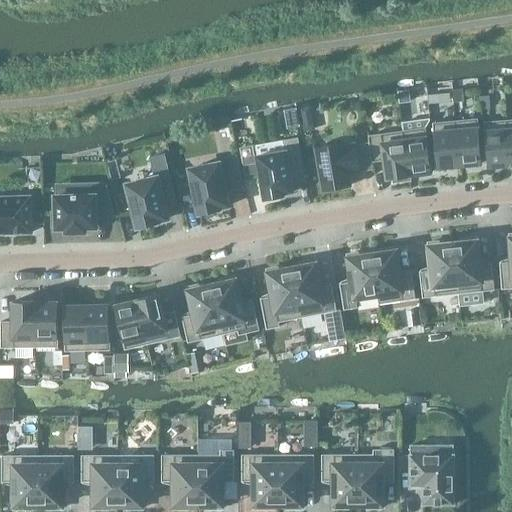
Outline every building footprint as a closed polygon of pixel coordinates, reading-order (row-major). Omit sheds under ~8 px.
[(408,91),(398,92),(399,103),(410,102),(408,91)] [(477,119),(455,121),(459,165),(481,163),(477,119)] [(509,166),(510,166),(506,120),(484,122),(488,166),(509,165),(509,166)] [(455,121),(432,123),(437,167),(459,165),(455,121)] [(425,128),(402,131),(409,175),(410,175),(431,172),(425,128)] [(411,180),(410,175),(409,175),(402,131),(368,136),(372,161),(384,160),(387,179),(393,179),(393,182),(411,180)] [(284,151),(256,156),(264,199),(266,199),(282,196),(283,196),(283,193),(293,191),(291,182),(304,180),(297,138),(283,141),(284,151)] [(315,148),(322,190),(350,185),(348,173),(360,171),(355,145),(343,147),(343,143),(315,148)] [(155,178),(127,185),(138,228),(157,223),(156,220),(166,218),(164,208),(176,204),(164,154),(150,157),(155,178)] [(218,163),(189,169),(199,214),(218,210),(218,208),(228,206),(225,190),(242,187),(235,155),(217,159),(218,163)] [(51,212),(51,226),(56,227),(56,228),(66,228),(66,232),(84,232),(84,227),(96,227),(95,217),(113,217),(105,183),(93,183),(93,195),(77,196),(77,194),(72,194),(72,196),(55,196),(55,212),(51,212)] [(0,233),(31,232),(30,196),(0,197),(0,233)] [(501,288),(511,287),(511,234),(510,235),(511,262),(500,262),(501,288)] [(462,240),(462,243),(453,244),(458,293),(494,289),(491,263),(479,265),(476,238),(462,240)] [(422,297),(458,293),(453,244),(443,245),(442,242),(428,243),(431,270),(419,271),(422,297)] [(381,253),(372,255),(378,295),(379,304),(415,299),(411,272),(399,274),(395,248),(381,250),(381,253)] [(351,281),(340,283),(344,309),(357,307),(356,298),(378,295),(372,255),(362,256),(361,253),(347,255),(351,281)] [(301,267),(291,268),(301,317),(336,310),(331,284),(319,287),(314,260),(300,263),(301,267)] [(272,297),(260,299),(266,328),(278,326),(277,322),(301,317),(291,268),(281,270),(281,267),(267,270),(272,297)] [(220,280),(221,283),(211,285),(220,325),(223,334),(257,326),(251,300),(240,303),(234,277),(220,280)] [(223,334),(220,325),(211,285),(202,288),(201,284),(187,287),(193,314),(181,316),(187,342),(223,334)] [(158,294),(136,300),(146,344),(180,336),(174,311),(162,314),(158,294)] [(114,306),(125,349),(146,344),(136,300),(135,300),(135,301),(114,306)] [(0,321),(1,347),(35,347),(35,301),(12,301),(12,321),(0,321)] [(36,301),(35,301),(35,347),(57,347),(57,303),(36,303),(36,301)] [(108,305),(86,306),(87,350),(110,349),(108,305)] [(65,351),(87,350),(86,306),(63,307),(65,351)] [(62,364),(62,351),(54,351),(54,364),(62,364)] [(0,377),(13,378),(13,366),(0,365),(0,377)] [(250,440),(239,440),(239,448),(250,448),(250,440)] [(456,455),(425,455),(425,446),(412,446),(412,455),(411,455),(411,488),(424,488),(424,505),(455,505),(456,455)] [(221,449),(221,453),(198,453),(199,505),(208,504),(208,508),(223,508),(223,480),(235,480),(235,448),(221,449)] [(382,453),(359,453),(359,504),(369,504),(369,507),(384,507),(383,480),(395,480),(395,448),(382,448),(382,453)] [(189,505),(199,505),(198,453),(162,454),(162,481),(174,481),(174,508),(189,508),(189,505)] [(269,504),(279,504),(279,453),(243,453),(243,480),(255,480),(255,508),(269,508),(269,504)] [(315,480),(315,453),(279,453),(279,504),(289,504),(289,508),(303,508),(303,480),(315,480)] [(350,504),(359,504),(359,453),(323,453),(323,480),(335,480),(335,507),(350,507),(350,504)] [(28,505),(38,505),(38,454),(1,454),(2,481),(14,481),(14,509),(28,509),(28,505)] [(74,481),(74,454),(38,454),(38,505),(48,505),(48,509),(62,509),(62,481),(74,481)] [(108,505),(118,505),(118,454),(82,454),(82,481),(94,481),(94,508),(108,508),(108,505)] [(154,481),(154,454),(118,454),(118,505),(128,505),(128,508),(142,508),(142,481),(154,481)]
